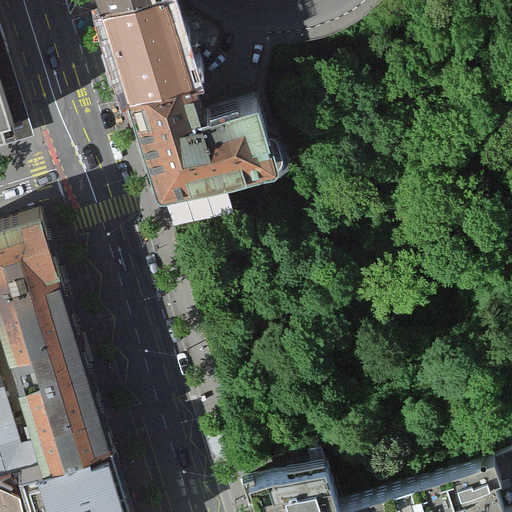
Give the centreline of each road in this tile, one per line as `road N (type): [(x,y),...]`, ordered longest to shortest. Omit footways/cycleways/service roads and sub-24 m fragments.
road 1 (secondary): [(87,161),(195,511)]
road 2 (secondary): [(87,161),(35,0)]
